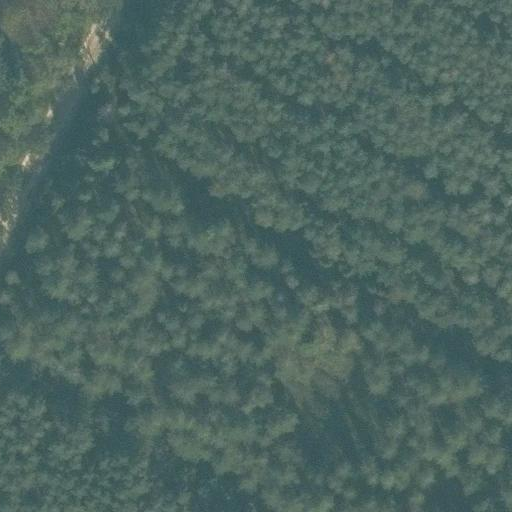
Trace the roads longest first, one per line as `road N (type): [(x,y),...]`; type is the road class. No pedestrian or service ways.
road 1 (track): [(260,511),(0,350)]
road 2 (track): [(0,237),(116,0)]
